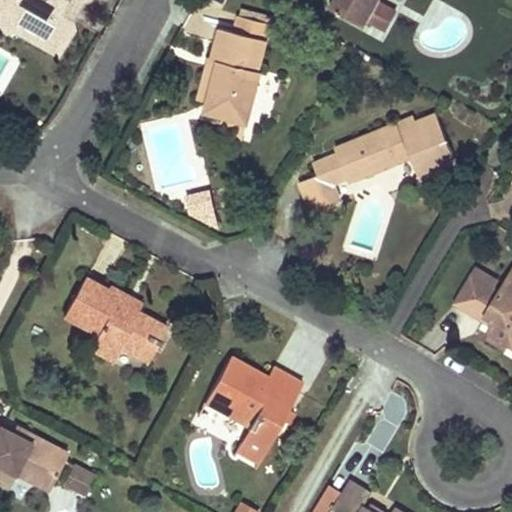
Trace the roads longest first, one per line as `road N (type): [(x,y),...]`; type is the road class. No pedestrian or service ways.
road 1 (residential): [(19,167),(384,346),(439,381),(455,410)]
road 2 (residential): [(19,167),(73,132),(148,0)]
road 3 (residential): [(511,455),(506,470),(478,489),(445,481),(430,451),(441,419)]
